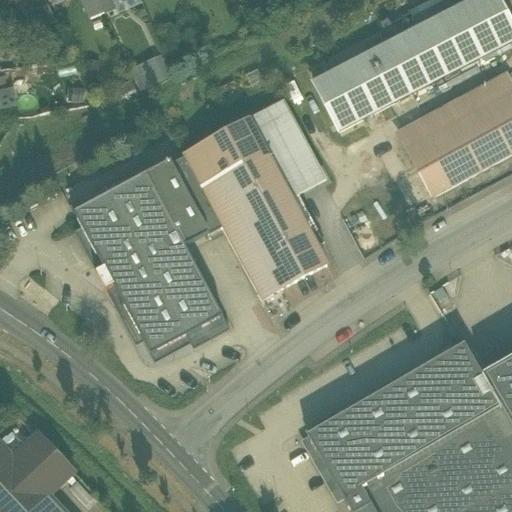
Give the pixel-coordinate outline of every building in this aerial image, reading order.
[(88,4),(86,0),(79,0),(89,22),(104,15),(101,8),(90,14),(86,5),(88,4)] [(101,8),(98,0),(97,0),(86,0),(88,4),(86,5),(90,14),(101,8)] [(98,0),(101,8),(104,15),(105,16),(115,12),(109,0),(98,0)] [(109,0),(115,12),(117,16),(143,5),(141,0),(109,0)] [(314,87),(339,134),(511,44),(511,30),(496,0),(482,0),(478,2),(419,33),(314,87)] [(439,0),(410,16),(419,33),(478,2),(476,0),(439,0)] [(55,20),(48,6),(42,8),(46,16),(28,19),(29,25),(55,20)] [(171,80),(161,57),(129,72),(140,94),(171,80)] [(100,64),(87,62),(84,77),(98,79),(100,64)] [(399,137),(433,200),(511,156),(511,90),(506,79),(399,137)] [(131,82),(117,88),(122,100),(137,94),(131,82)] [(0,92),(0,110),(13,108),(16,108),(14,90),(7,91),(0,92)] [(84,90),(67,90),(67,104),(84,104),(84,90)] [(0,110),(0,122),(15,120),(13,108),(0,110)] [(282,109),(250,126),(269,161),(289,199),(321,182),(282,109)] [(185,162),(203,197),(269,161),(250,126),(185,162)] [(327,268),(313,242),(309,235),(299,217),(289,199),(269,161),(203,197),(207,203),(214,217),(222,232),(261,304),(327,268)] [(172,168),(194,210),(207,203),(203,197),(185,162),(172,168)] [(209,238),(202,224),(194,210),(172,168),(171,166),(129,189),(110,199),(75,218),(82,232),(105,275),(100,277),(101,282),(103,285),(105,289),(108,292),(113,289),(143,346),(151,360),(177,346),(223,321),(185,251),(209,238)] [(105,190),(110,199),(129,189),(124,180),(105,190)] [(214,217),(207,203),(194,210),(202,224),(214,217)] [(306,213),(299,217),(309,235),(315,231),(306,213)] [(209,238),(222,232),(214,217),(202,224),(209,238)] [(315,231),(309,235),(313,242),(320,238),(316,231),(315,231)] [(98,288),(106,293),(108,292),(105,289),(103,285),(101,282),(100,277),(105,275),(82,232),(75,236),(98,278),(98,288)] [(113,289),(108,292),(106,293),(136,350),(143,346),(113,289)] [(229,333),(223,321),(177,346),(185,349),(191,346),(194,347),(209,339),(214,341),(229,333)] [(177,346),(151,360),(155,367),(191,348),(194,354),(230,334),(229,333),(214,341),(209,339),(194,347),(191,346),(185,349),(177,346)] [(344,502),(349,511),(366,511),(371,510),(372,511),(511,511),(511,430),(483,380),(479,374),(464,349),(411,379),(308,439),(307,440),(308,440),(344,502)] [(511,354),(479,374),(483,380),(511,363),(511,354)] [(511,363),(483,380),(511,430),(511,363)] [(308,439),(411,379),(408,374),(305,434),(308,439)] [(13,462),(0,447),(0,511),(60,511),(49,499),(74,475),(39,437),(13,462)] [(344,502),(308,440),(301,444),(337,506),(344,502)]
